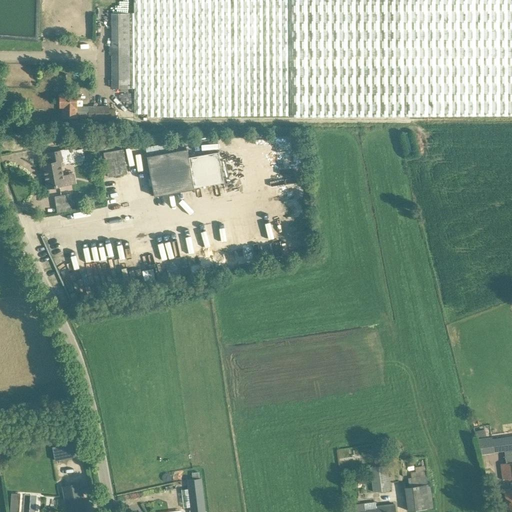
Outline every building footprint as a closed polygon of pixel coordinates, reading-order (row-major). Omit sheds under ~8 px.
[(126,4),(127,0),(126,0),(107,0),(107,2),(108,4),(110,7),(113,9),(114,10),(117,10),(120,10),(122,9),(124,8),(125,5),(126,4)] [(292,117),(468,115),(511,115),(511,0),(133,0),(134,13),(111,13),(112,88),(134,88),(135,114),(148,113),(148,116),(292,115),(292,117)] [(76,93),(60,93),(60,107),(63,107),(63,117),(85,117),(85,119),(109,119),(109,106),(82,106),(76,106),(76,99),(76,93)] [(202,154),(219,151),(217,143),(201,145),(202,154)] [(145,147),(147,157),(154,196),(194,189),(194,187),(224,182),(219,153),(189,158),(187,150),(165,154),(163,144),(145,147)] [(48,153),(50,163),(60,161),(61,164),(85,160),(83,148),(75,149),(75,148),(48,153)] [(104,152),(106,167),(108,177),(128,173),(123,149),(104,152)] [(41,171),(44,170),(47,187),(64,185),(61,164),(60,161),(50,163),(40,164),(41,171)] [(71,203),(69,194),(55,197),(56,206),(71,203)] [(247,241),(265,238),(263,224),(245,226),(247,241)] [(23,436),(24,445),(33,444),(32,435),(23,436)] [(511,478),(511,435),(492,438),(494,452),(504,450),(505,461),(506,463),(503,464),(500,464),(502,480),(511,479),(511,478)] [(387,465),(370,467),(373,492),(390,489),(389,481),(395,480),(393,464),(387,465)] [(405,487),(407,501),(408,511),(432,508),(428,476),(409,478),(410,486),(405,487)] [(188,479),(189,488),(191,511),(206,511),(202,478),(188,479)] [(80,483),(70,485),(62,486),(66,511),(71,511),(85,509),(80,483)] [(11,493),(9,511),(18,511),(20,494),(11,493)] [(355,505),(355,511),(395,511),(395,504),(376,507),(375,502),(355,505)]
